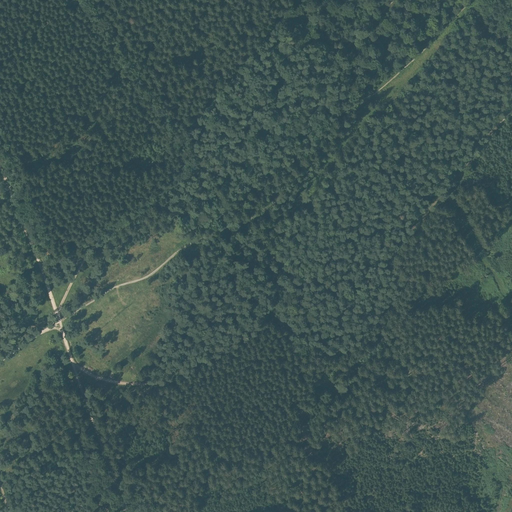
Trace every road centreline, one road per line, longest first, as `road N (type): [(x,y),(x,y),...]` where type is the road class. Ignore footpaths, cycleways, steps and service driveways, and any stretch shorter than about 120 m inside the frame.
road 1 (track): [(74,367),(125,384),(162,383),(307,345),(511,112)]
road 2 (track): [(473,0),(364,102),(288,196),(58,323)]
road 3 (track): [(90,0),(199,162),(94,247),(56,315)]
road 4 (track): [(199,162),(262,126),(395,0)]
road 5 (track): [(243,364),(341,359),(413,371),(488,340)]
road 6 (track): [(177,130),(291,0)]
road 7 (track): [(58,323),(0,166)]
road 8 (track): [(511,505),(445,364)]
road 9 (track): [(124,511),(74,367)]
